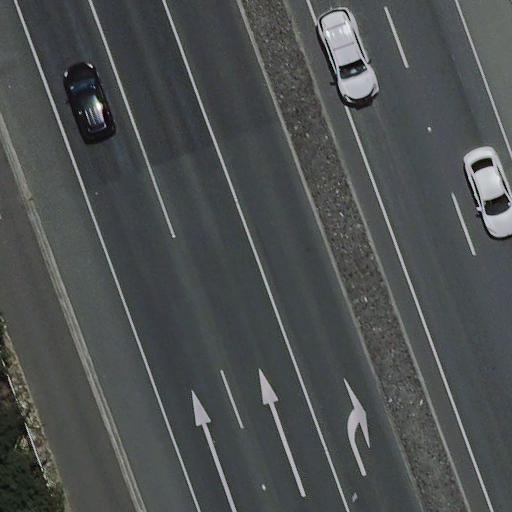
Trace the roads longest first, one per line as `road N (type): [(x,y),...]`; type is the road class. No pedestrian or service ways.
road 1 (trunk): [(307,511),(117,0)]
road 2 (trunk): [(381,0),(511,361)]
